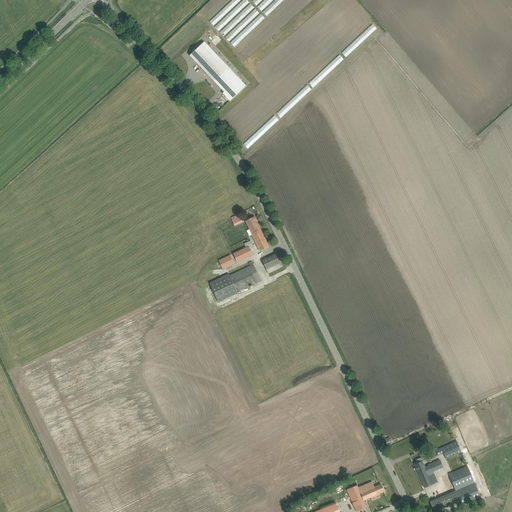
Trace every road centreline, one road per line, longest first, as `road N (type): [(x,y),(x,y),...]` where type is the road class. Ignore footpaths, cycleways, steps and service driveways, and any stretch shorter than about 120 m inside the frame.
road 1 (tertiary): [(413,511),(255,185),(193,97),(101,0)]
road 2 (track): [(44,352),(209,272),(224,272)]
road 3 (track): [(511,387),(382,446)]
